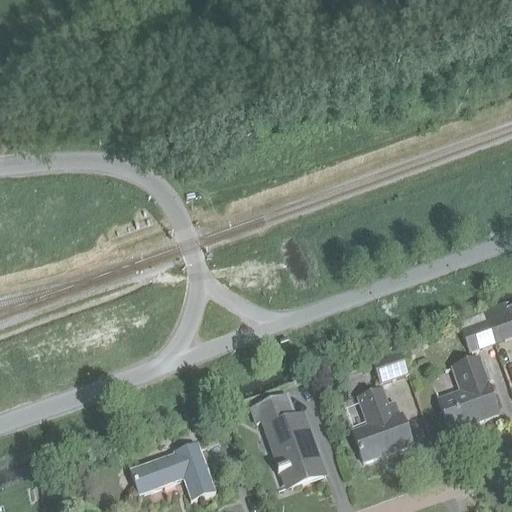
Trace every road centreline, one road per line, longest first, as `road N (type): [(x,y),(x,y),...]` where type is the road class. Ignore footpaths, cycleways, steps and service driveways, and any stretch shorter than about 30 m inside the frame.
road 1 (unclassified): [(202,285),(166,200),(139,173),(98,161),(0,168)]
road 2 (unclassified): [(282,323),(511,241)]
road 3 (unclassified): [(0,423),(167,364)]
road 4 (residential): [(382,511),(511,466)]
road 5 (unclassified): [(167,364),(282,323)]
